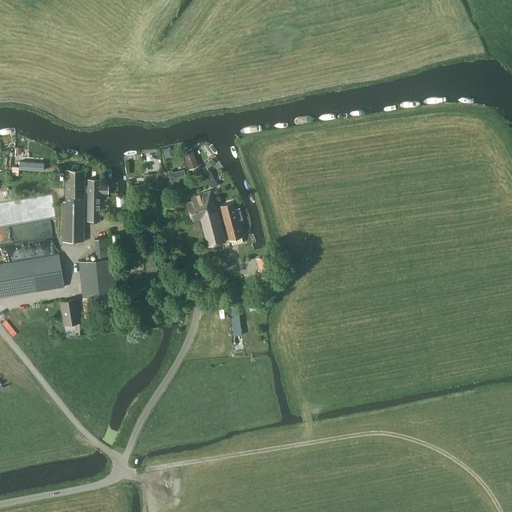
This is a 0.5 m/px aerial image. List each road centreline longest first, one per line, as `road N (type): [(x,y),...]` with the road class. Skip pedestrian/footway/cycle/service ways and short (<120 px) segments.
road 1 (track): [(136,471),(387,433),(469,470),(500,511)]
road 2 (unclassified): [(117,476),(181,354),(206,273),(188,243),(133,223),(109,224)]
road 3 (unclassified): [(0,506),(117,476)]
